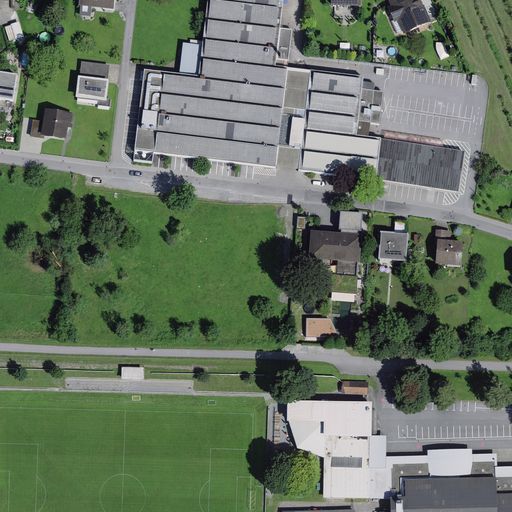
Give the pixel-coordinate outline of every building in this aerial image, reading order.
[(81,0),(81,8),(83,8),(82,17),(93,18),(94,10),(115,12),(116,2),(123,2),(122,0),(81,0)] [(277,170),(290,71),(277,69),(282,30),(286,0),(210,0),(205,48),(200,80),(181,77),(146,73),(136,152),(277,170)] [(333,0),(333,10),(363,11),(362,0),(333,0)] [(391,0),(390,1),(394,8),(390,10),(396,25),(401,23),(407,36),(433,24),(421,0),(391,0)] [(22,23),(8,27),(12,43),(26,39),(22,23)] [(295,32),(282,30),(277,69),(290,71),(295,32)] [(184,56),(181,77),(200,80),(205,48),(185,45),(184,56)] [(112,66),(85,63),(79,96),(101,99),(101,107),(113,107),(113,99),(108,99),(112,66)] [(313,74),(290,71),(277,170),(301,173),(313,74)] [(366,82),(366,80),(313,74),(301,173),(378,184),(384,141),(359,138),(361,125),(366,82)] [(378,84),(366,82),(361,125),(381,127),(385,93),(377,92),(378,84)] [(0,118),(0,116),(6,116),(9,94),(0,92),(0,118)] [(47,113),(45,123),(35,121),(33,138),(68,143),(70,131),(75,131),(77,117),(47,113)] [(381,127),(361,125),(359,138),(384,141),(378,184),(462,194),(468,154),(456,153),(456,154),(415,148),(418,132),(381,127)] [(341,237),(313,235),(311,263),(341,265),(340,278),(334,277),(332,295),(359,297),(361,270),(365,271),(364,281),(370,281),(372,259),(363,259),(363,256),(366,256),(367,238),(363,238),(365,216),(343,214),(341,237)] [(437,247),(440,247),(439,268),(464,270),(466,245),(454,244),(454,233),(438,232),(437,247)] [(411,238),(384,236),(381,263),(409,265),(411,238)] [(122,367),(122,377),(144,377),(144,367),(122,367)] [(344,394),(371,395),(371,382),(345,381),(344,394)] [(407,498),(406,511),(511,511),(511,478),(500,479),(500,459),(511,458),(511,448),(497,449),(497,453),(476,453),(476,449),(429,449),(429,456),(389,456),(389,435),(374,435),(374,401),(288,401),(289,421),(292,422),(299,448),(327,458),(326,498),(407,498)]
